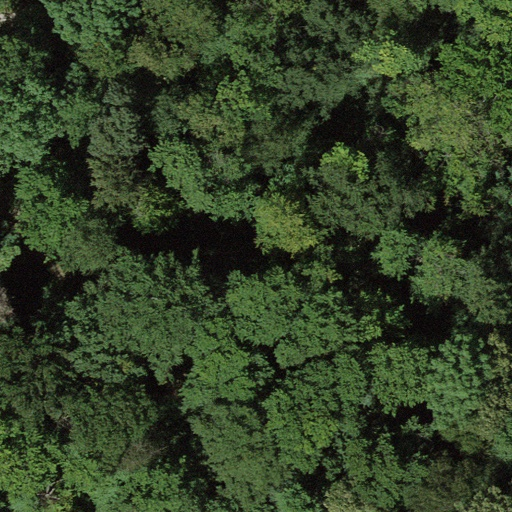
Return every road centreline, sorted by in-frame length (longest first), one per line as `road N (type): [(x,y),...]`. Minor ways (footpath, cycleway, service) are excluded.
road 1 (track): [(0,178),(311,511)]
road 2 (track): [(171,0),(0,33)]
